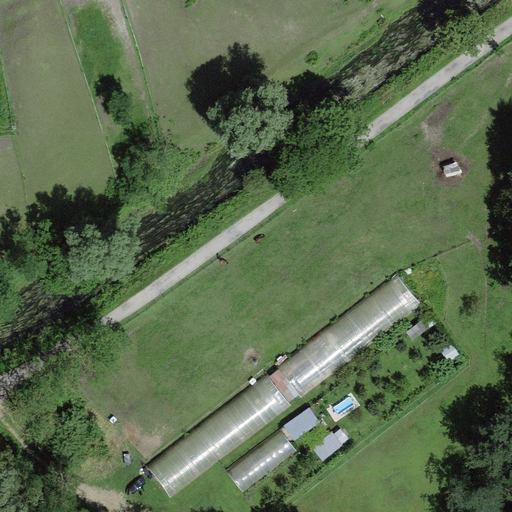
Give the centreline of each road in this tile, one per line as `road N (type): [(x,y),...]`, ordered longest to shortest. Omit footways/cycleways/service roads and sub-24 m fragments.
road 1 (track): [(511,26),(98,328),(0,381)]
road 2 (track): [(0,406),(101,511)]
